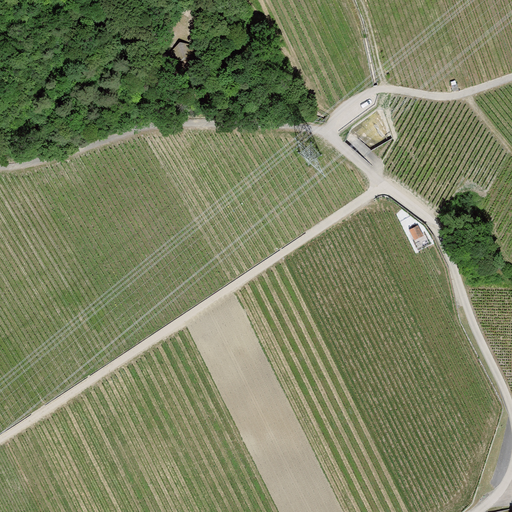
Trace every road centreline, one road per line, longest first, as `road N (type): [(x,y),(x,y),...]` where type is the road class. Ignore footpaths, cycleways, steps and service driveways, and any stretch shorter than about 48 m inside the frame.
road 1 (track): [(387,184),(0,439)]
road 2 (track): [(387,184),(328,132),(355,100),(379,90),(449,97),(511,78)]
road 3 (track): [(511,413),(435,226),(387,184)]
